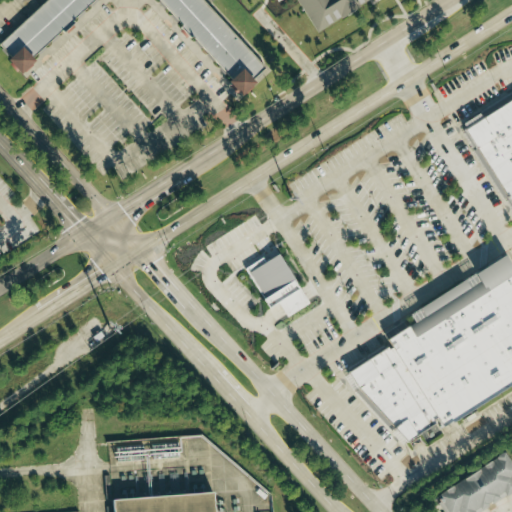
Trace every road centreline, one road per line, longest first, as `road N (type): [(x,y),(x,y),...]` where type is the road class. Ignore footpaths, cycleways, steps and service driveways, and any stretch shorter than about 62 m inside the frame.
road 1 (secondary): [(139,249),(511,12)]
road 2 (secondary): [(109,268),(332,511)]
road 3 (secondary): [(373,511),(201,320)]
road 4 (secondary): [(385,40),(180,171)]
road 5 (tertiary): [(109,216),(0,100)]
road 6 (secondary): [(201,320),(109,216)]
